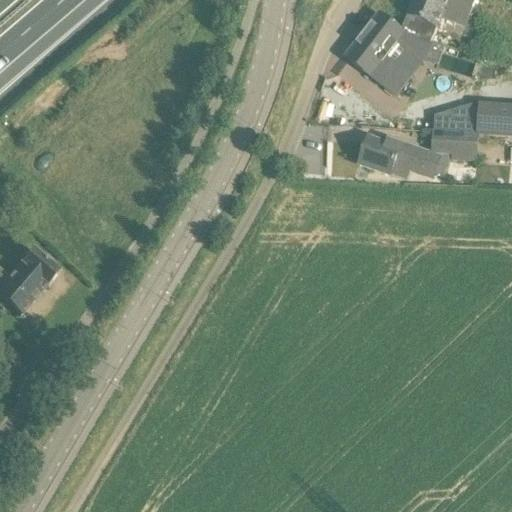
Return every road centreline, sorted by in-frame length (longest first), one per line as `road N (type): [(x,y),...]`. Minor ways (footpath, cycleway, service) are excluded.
road 1 (unclassified): [(69,511),(281,160),(327,36),(350,0)]
road 2 (tertiary): [(20,511),(243,129),(276,0)]
road 3 (unclassified): [(255,0),(188,162),(0,444)]
road 4 (motorway): [(0,106),(59,53),(100,0)]
